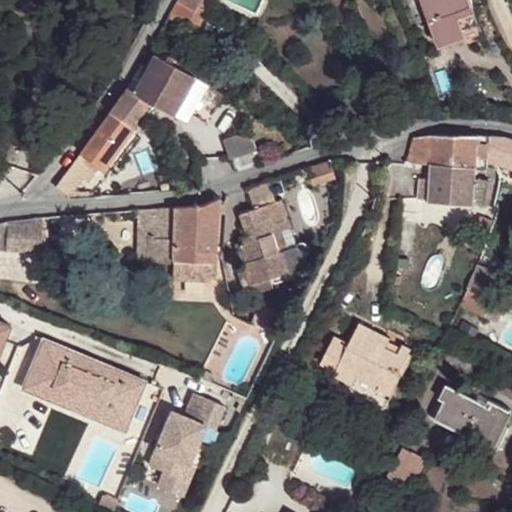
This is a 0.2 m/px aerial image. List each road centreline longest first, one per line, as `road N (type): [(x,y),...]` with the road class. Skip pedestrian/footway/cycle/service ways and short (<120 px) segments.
road 1 (unclassified): [(30,203),(215,187),(423,126),(511,131)]
road 2 (unknown): [(202,511),(383,135)]
road 3 (residential): [(164,0),(30,203)]
